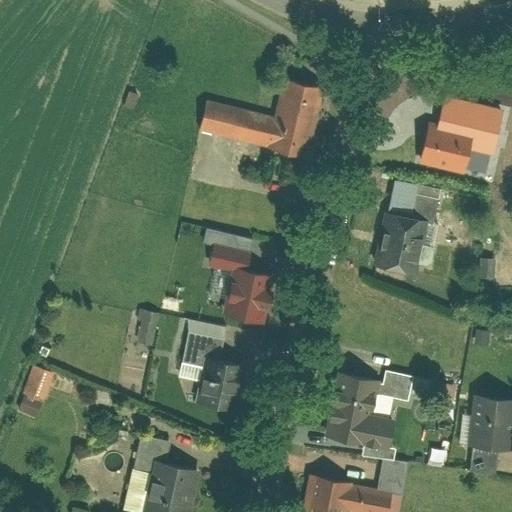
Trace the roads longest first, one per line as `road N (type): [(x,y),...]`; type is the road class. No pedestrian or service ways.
road 1 (residential): [(361,27),(260,511)]
road 2 (tertiary): [(361,27),(417,29),(511,16)]
